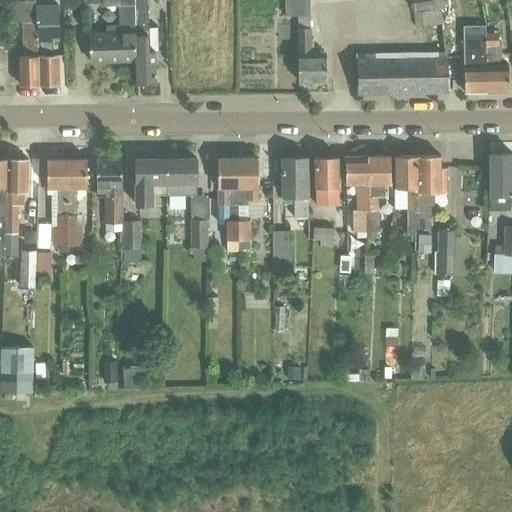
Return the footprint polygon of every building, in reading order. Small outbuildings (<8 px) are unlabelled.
[(137,31),(136,0),(85,0),(85,1),(119,0),(119,25),(106,26),(107,33),(90,34),(91,63),(136,61),(136,31),(137,31)] [(136,31),(136,61),(137,84),(157,83),(156,52),(157,52),(157,27),(149,27),(147,0),(136,0),(137,31),(136,31)] [(311,39),(311,16),(310,0),(286,0),(286,16),(299,16),(299,20),(299,83),(327,82),(327,53),(318,54),(318,47),(314,47),(314,39),(311,39)] [(442,24),(439,9),(446,8),(444,0),(413,0),(417,28),(442,24)] [(35,7),(35,1),(8,2),(8,22),(26,21),(28,56),(19,56),(20,85),(40,85),(38,56),(38,43),(37,22),(36,22),(35,7)] [(59,6),(35,7),(36,22),(37,22),(38,43),(38,56),(40,85),(60,84),(59,55),(55,55),(54,42),(60,42),(59,6)] [(485,25),(464,26),(465,92),(487,92),(487,66),(486,66),(485,34),(485,25)] [(487,66),(487,92),(509,92),(508,66),(502,66),(501,41),(498,42),(497,34),(485,34),(486,66),(487,66)] [(446,56),(357,58),(358,94),(446,93),(446,56)] [(511,153),(490,154),(490,194),(490,208),(510,208),(511,200),(511,153)] [(154,158),(136,158),(137,196),(137,205),(156,204),(156,183),(167,183),(166,155),(154,156),(154,158)] [(180,155),(166,155),(167,183),(167,196),(187,195),(197,195),(197,158),(180,158),(180,155)] [(391,155),(369,156),(369,211),(368,231),(368,240),(375,240),(375,231),(379,231),(378,197),(385,196),(385,184),(392,184),(391,155)] [(441,155),(420,156),(419,226),(419,230),(429,230),(429,218),(431,218),(431,193),(447,193),(447,168),(441,168),(441,155)] [(308,156),(283,157),(283,185),(284,197),(293,196),(295,196),(295,218),(309,218),(308,156)] [(369,211),(369,156),(346,156),(346,184),(359,184),(360,210),(353,211),(354,231),(367,231),(366,211),(369,211)] [(420,156),(397,156),(397,189),(408,189),(408,226),(408,235),(419,235),(419,230),(419,226),(420,156)] [(239,157),(218,157),(219,200),(219,205),(219,223),(227,223),(227,251),(239,251),(239,219),(239,204),(239,157)] [(258,157),(239,157),(239,204),(249,204),(249,199),(259,199),(258,157)] [(328,200),(339,199),(338,157),(315,157),(316,204),(328,204),(328,200)] [(68,245),(67,159),(47,159),(47,187),(59,187),(59,226),(54,226),(54,245),(68,245)] [(67,159),(68,245),(82,244),(82,226),(77,226),(77,187),(88,187),(87,159),(67,159)] [(121,159),(96,159),(96,192),(105,192),(105,224),(110,224),(121,224),(122,188),(121,159)] [(7,160),(5,216),(7,216),(7,232),(18,232),(18,205),(24,205),(24,191),(28,191),(28,160),(7,160)] [(239,219),(239,251),(252,251),(251,219),(239,219)] [(124,221),(124,249),(124,261),(140,261),(140,249),(140,220),(124,221)] [(192,248),(207,248),(207,220),(191,220),(192,248)] [(494,262),(494,271),(511,271),(511,226),(505,226),(504,243),(495,243),(495,253),(494,262)] [(334,240),(334,228),(314,227),(313,239),(334,240)] [(434,274),(453,275),(455,231),(439,230),(438,253),(435,253),(434,274)] [(273,271),(291,271),(291,231),(273,232),(273,271)] [(419,235),(418,253),(431,254),(432,236),(419,235)] [(36,273),(37,249),(22,248),(21,285),(36,285),(36,273)] [(51,249),(37,249),(36,273),(51,273),(51,249)] [(341,255),(341,264),(351,264),(352,256),(341,255)] [(366,256),(365,274),(374,274),(374,256),(366,256)] [(450,297),(451,281),(439,280),(438,296),(450,297)] [(209,297),(209,322),(219,322),(219,297),(209,297)] [(33,348),(2,348),(2,391),(34,391),(33,348)] [(45,361),(36,362),(36,379),(46,379),(45,361)] [(116,361),(103,361),(104,382),(116,382),(116,361)] [(350,375),(348,361),(335,362),(336,376),(350,375)] [(423,380),(423,379),(424,366),(413,365),(412,379),(423,380)] [(289,366),(288,379),(302,380),(304,368),(289,366)] [(359,369),(359,380),(368,381),(369,369),(359,369)] [(216,371),(208,372),(208,386),(212,386),(216,386),(216,371)]
